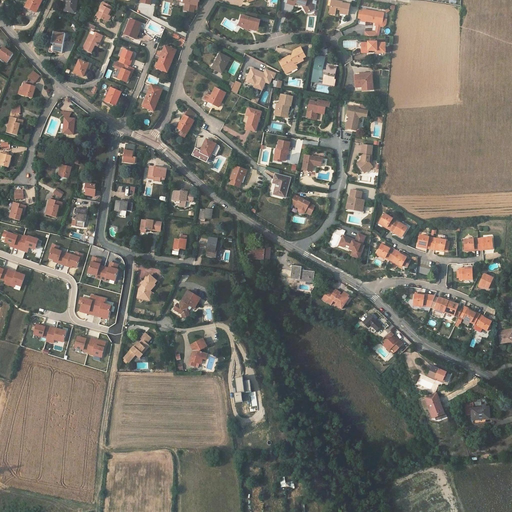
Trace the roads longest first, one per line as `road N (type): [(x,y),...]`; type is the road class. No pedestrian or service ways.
road 1 (residential): [(150,140),(233,211),(364,289),(430,348),(511,390)]
road 2 (residential): [(116,125),(100,232),(107,245),(130,254),(118,332)]
road 3 (track): [(118,332),(96,511)]
road 4 (residential): [(0,254),(67,276),(68,318),(118,332)]
road 5 (residential): [(0,22),(61,85),(116,125)]
road 6 (residential): [(150,140),(213,0)]
road 7 (track): [(103,450),(171,451),(178,511)]
